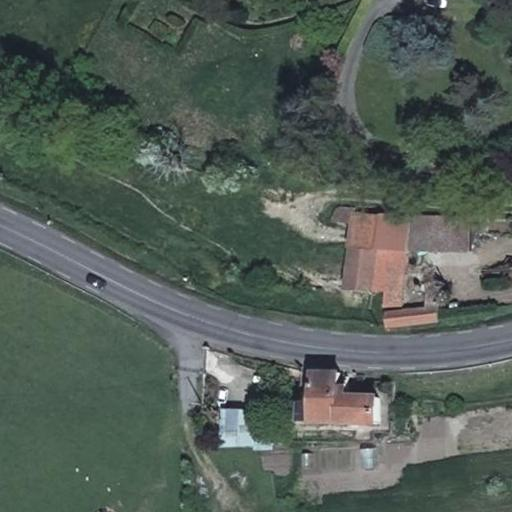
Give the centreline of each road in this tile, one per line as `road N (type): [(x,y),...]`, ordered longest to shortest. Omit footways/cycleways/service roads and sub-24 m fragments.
road 1 (secondary): [(0,222),(196,322),(267,341),(399,359),(511,341)]
road 2 (unknown): [(511,77),(252,0)]
